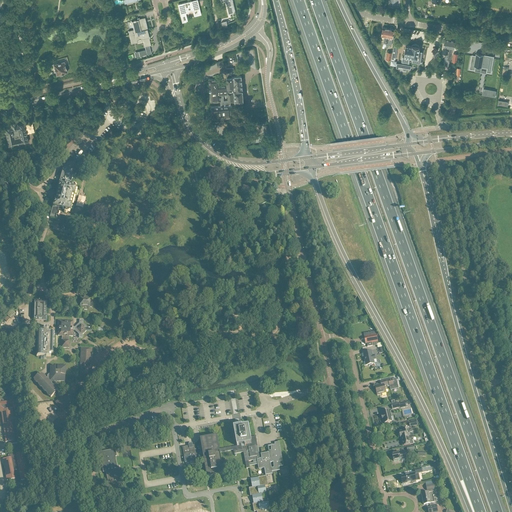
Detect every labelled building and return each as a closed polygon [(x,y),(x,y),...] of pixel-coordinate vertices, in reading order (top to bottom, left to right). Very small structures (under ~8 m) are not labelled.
[(183,3),(178,4),(182,22),(186,21),(187,20),(186,13),(193,11),(194,16),(196,15),(200,14),(197,0),(196,0),(187,2),(183,3)] [(225,0),(228,13),(231,13),(235,11),(233,0),(232,0),(231,0),(230,0),(225,0)] [(134,29),(128,31),(130,36),(148,31),(147,29),(148,29),(145,17),(137,19),(135,20),(133,20),(131,21),(134,29)] [(394,29),(388,28),(386,43),(385,47),(387,48),(388,44),(391,45),(394,29)] [(148,31),(130,36),(132,43),(137,42),(136,40),(139,39),(141,39),(140,39),(143,38),(145,46),(151,45),(149,37),(149,36),(148,34),(149,34),(148,31)] [(447,59),(446,63),(449,64),(450,59),(450,56),(452,49),(454,49),(454,48),(455,45),(456,40),(450,39),(449,48),(447,55),(447,56),(447,57),(447,59)] [(402,55),(401,60),(403,60),(409,61),(409,59),(413,60),(413,62),(420,63),(423,52),(422,51),(419,51),(420,46),(411,45),(411,46),(406,45),(405,50),(404,56),(402,55)] [(470,65),(469,69),(475,70),(475,66),(485,68),(487,68),(486,72),(491,73),(491,70),(494,56),(493,56),(493,58),(491,58),(489,58),(490,57),(490,56),(485,55),(479,54),(476,53),(475,55),(472,55),(470,65)] [(53,64),(55,70),(57,75),(67,72),(64,61),(53,64)] [(219,79),(209,79),(210,89),(209,89),(210,93),(211,102),(221,101),(220,95),(228,95),(228,101),(230,100),(233,100),(235,100),(235,101),(238,101),(243,101),(241,76),(234,76),(234,77),(231,78),(231,73),(234,73),(234,68),(226,69),(226,71),(227,73),(227,78),(227,85),(220,85),(219,79)] [(221,106),(211,107),(212,118),(220,118),(224,118),(224,117),(232,117),(231,105),(230,105),(230,100),(228,101),(224,101),(223,95),(220,95),(221,101),(221,106)] [(4,128),(8,146),(28,142),(24,123),(18,125),(17,121),(10,123),(11,126),(4,128)] [(74,195),(74,193),(76,188),(75,188),(75,186),(74,185),(73,185),(72,185),(71,187),(70,186),(73,174),(76,175),(77,172),(74,171),(63,168),(57,190),(58,191),(57,193),(56,197),(55,200),(54,199),(50,215),(55,216),(56,215),(57,215),(58,213),(57,212),(56,211),(57,209),(60,210),(61,209),(63,209),(63,210),(63,209),(64,209),(64,211),(65,212),(66,212),(68,212),(68,211),(70,211),(72,204),(69,203),(70,203),(70,201),(70,200),(71,200),(71,198),(71,197),(72,195),(72,194),(74,195)] [(87,297),(80,297),(80,307),(89,307),(91,307),(91,303),(89,303),(89,300),(87,300),(87,297)] [(46,306),(46,301),(34,300),(34,301),(30,301),(30,303),(33,303),(33,305),(34,305),(34,309),(33,309),(33,312),(34,312),(34,315),(32,315),(32,318),(34,318),(34,320),(46,320),(46,316),(45,315),(46,306)] [(73,321),(58,320),(57,336),(62,336),(62,340),(61,340),(60,348),(69,348),(69,340),(69,336),(73,336),(73,331),(75,330),(79,335),(79,338),(82,338),(83,335),(87,331),(91,331),(91,327),(87,327),(83,323),(83,320),(79,320),(79,323),(75,327),(73,327),(73,321)] [(18,328),(18,329),(19,336),(30,334),(31,326),(30,325),(18,328)] [(37,332),(36,357),(51,357),(51,354),(53,354),(54,333),(46,333),(46,330),(49,330),(49,328),(43,328),(43,330),(40,330),(40,332),(37,332)] [(18,329),(9,331),(10,338),(19,336),(18,329)] [(376,335),(366,337),(368,347),(372,346),(371,342),(377,341),(376,335)] [(92,349),(81,348),(80,365),(81,365),(81,367),(80,383),(91,384),(92,367),(91,368),(91,363),(92,349)] [(371,351),(363,353),(364,358),(365,358),(365,360),(366,365),(369,365),(369,366),(372,365),(371,364),(374,363),(373,360),(375,359),(374,355),(372,356),(371,351)] [(55,366),(50,366),(49,374),(48,375),(47,375),(47,377),(45,378),(44,377),(45,377),(43,375),(42,375),(41,374),(37,377),(36,376),(33,379),(34,380),(34,381),(36,383),(39,385),(38,385),(40,388),(41,387),(43,389),(43,390),(45,392),(47,394),(49,396),(51,397),(54,394),(53,393),(56,390),(55,388),(56,388),(54,386),(53,386),(52,385),(53,383),(55,384),(56,382),(56,381),(65,382),(65,376),(64,376),(64,374),(66,374),(66,365),(57,365),(57,367),(55,367),(55,366)] [(380,385),(375,386),(377,395),(382,394),(386,393),(384,386),(389,385),(390,386),(391,390),(398,388),(396,378),(392,379),(388,380),(385,380),(380,382),(381,384),(380,385)] [(45,404),(41,408),(47,415),(42,419),(45,421),(49,417),(52,420),(53,421),(62,413),(58,408),(59,407),(62,410),(73,399),(75,401),(78,398),(84,392),(84,391),(77,384),(68,393),(67,393),(66,394),(65,393),(55,402),(58,405),(56,407),(52,402),(47,406),(45,404)] [(87,396),(83,400),(87,405),(91,401),(87,396)] [(0,409),(2,411),(4,426),(3,426),(6,442),(10,442),(11,444),(16,444),(17,443),(18,443),(18,444),(21,443),(17,418),(14,419),(12,409),(13,408),(13,409),(16,408),(15,401),(0,403),(0,400),(0,409)] [(408,406),(407,405),(412,404),(412,400),(406,401),(391,405),(392,409),(400,407),(400,408),(408,406)] [(392,421),(389,410),(381,412),(382,415),(381,416),(382,420),(383,419),(384,423),(392,421)] [(258,464),(259,469),(265,468),(266,475),(273,474),(272,472),(280,470),(279,467),(280,467),(283,466),(280,445),(279,442),(274,443),(275,444),(275,445),(274,445),(271,445),(271,455),(269,456),(269,452),(262,454),(261,454),(262,458),(260,459),(259,454),(256,436),(251,437),(249,425),(242,426),(242,425),(242,426),(234,427),(235,434),(233,434),(234,440),(236,440),(237,446),(220,449),(217,436),(200,439),(201,446),(193,447),(192,444),(189,445),(190,448),(183,449),(185,459),(186,462),(195,460),(194,457),(199,456),(203,455),(203,457),(206,472),(207,473),(207,474),(207,477),(208,477),(210,477),(214,476),(224,475),(224,473),(223,469),(220,452),(233,450),(234,454),(244,452),(247,468),(247,469),(250,468),(250,466),(258,464)] [(401,438),(410,436),(409,432),(413,431),(412,429),(409,430),(408,428),(404,429),(404,431),(399,432),(399,434),(398,434),(399,436),(400,436),(400,438),(401,438)] [(414,435),(410,436),(401,438),(403,446),(413,444),(412,438),(414,438),(414,435)] [(104,453),(100,453),(102,468),(107,467),(107,471),(106,472),(108,482),(107,483),(108,489),(120,487),(121,487),(124,486),(121,471),(120,471),(120,469),(119,466),(117,466),(117,465),(116,457),(115,451),(104,453)] [(3,459),(7,481),(15,479),(15,482),(29,479),(24,452),(15,454),(10,455),(11,457),(3,459)] [(394,461),(407,458),(406,452),(399,453),(399,452),(392,453),(394,461)] [(415,473),(400,476),(402,485),(417,481),(416,481),(415,474),(415,473)] [(266,476),(251,479),(252,487),(249,488),(250,496),(253,495),(253,497),(251,498),(253,498),(254,504),(253,504),(254,511),(257,511),(268,511),(268,509),(269,509),(266,492),(265,492),(264,486),(268,485),(266,476)] [(428,493),(422,494),(424,505),(426,504),(426,505),(429,505),(429,504),(430,503),(431,507),(428,508),(428,511),(437,511),(436,505),(434,505),(434,503),(434,502),(433,496),(434,495),(433,491),(433,489),(435,489),(434,484),(426,486),(427,490),(428,493)]
